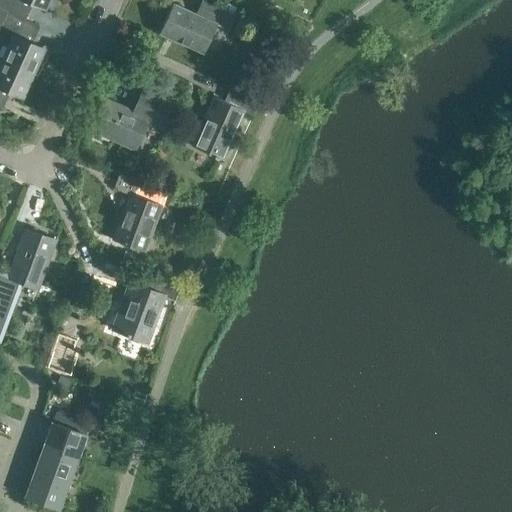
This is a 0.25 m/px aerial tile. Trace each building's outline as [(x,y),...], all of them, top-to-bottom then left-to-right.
[(0,0),(0,7),(7,11),(26,19),(33,3),(44,8),(47,0),(0,0)] [(235,14),(203,0),(200,0),(195,14),(172,3),(159,32),(204,52),(217,24),(228,29),(235,14)] [(2,58),(32,71),(43,48),(33,43),(40,26),(26,19),(7,11),(0,7),(0,29),(13,35),(2,58)] [(21,95),(32,71),(2,58),(0,63),(0,107),(3,108),(11,91),(21,95)] [(252,114),(259,99),(230,86),(223,101),(214,96),(192,145),(223,159),(237,130),(234,129),(243,109),(252,114)] [(103,99),(90,128),(136,148),(148,119),(164,126),(174,105),(141,90),(132,112),(103,99)] [(144,249),(161,204),(165,191),(119,174),(114,188),(130,194),(114,238),(144,249)] [(9,275),(0,271),(0,340),(1,341),(22,284),(38,289),(55,239),(26,229),(9,275)] [(126,252),(122,262),(140,268),(144,258),(126,252)] [(176,299),(182,283),(142,268),(136,284),(129,281),(112,328),(147,341),(164,295),(176,299)] [(59,424),(42,469),(65,478),(82,432),(59,424)] [(65,478),(42,469),(32,498),(55,507),(65,478)]
